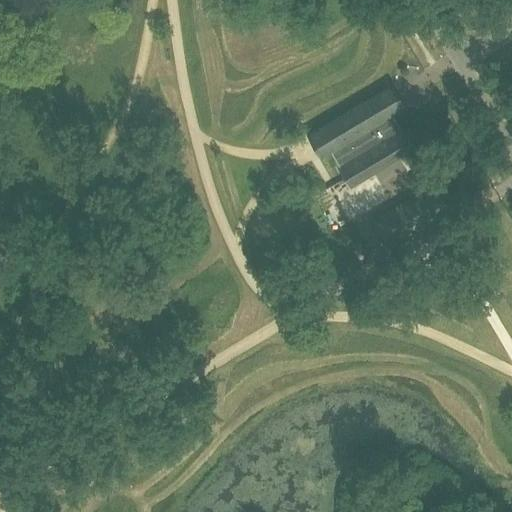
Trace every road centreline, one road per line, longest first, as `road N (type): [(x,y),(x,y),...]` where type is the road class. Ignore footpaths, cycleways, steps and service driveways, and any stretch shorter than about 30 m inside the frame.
road 1 (track): [(302,318),(511,186)]
road 2 (track): [(511,352),(482,302),(429,244)]
